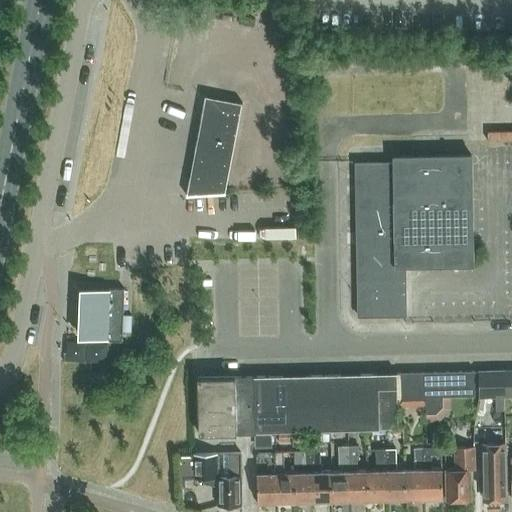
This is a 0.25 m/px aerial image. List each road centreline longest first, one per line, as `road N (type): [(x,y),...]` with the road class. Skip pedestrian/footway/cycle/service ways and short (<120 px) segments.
road 1 (unclassified): [(16,345),(83,0)]
road 2 (secondary): [(0,206),(39,0)]
road 3 (unclassified): [(329,345),(511,340)]
